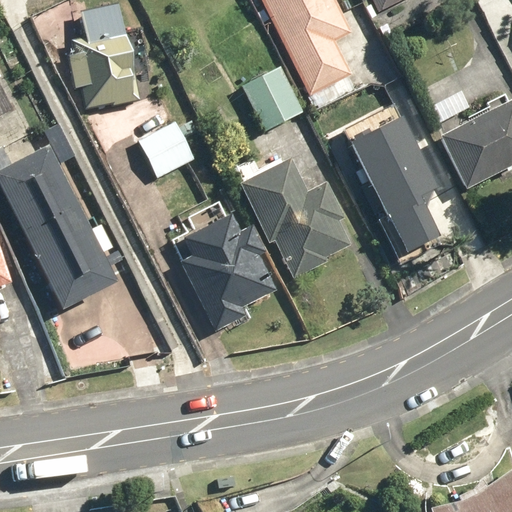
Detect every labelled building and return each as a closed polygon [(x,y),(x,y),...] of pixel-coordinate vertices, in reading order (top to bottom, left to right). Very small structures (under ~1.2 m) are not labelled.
[(262,0),(310,97),(354,76),(337,41),(354,32),(338,0),(262,0)] [(87,44),(71,45),(74,91),(83,90),(84,107),(143,103),(137,8),(85,12),(87,44)] [(303,114),(281,68),(243,86),(265,132),(303,114)] [(444,137),(455,156),(449,159),(462,185),(468,182),(471,188),(511,167),(511,101),(511,102),(507,93),(486,104),(490,113),(444,137)] [(139,141),(158,179),(196,160),(177,122),(139,141)] [(0,170),(0,178),(65,309),(122,281),(53,144),(0,170)] [(277,240),(296,279),(330,262),(328,258),(353,245),(341,221),(348,218),(329,180),(310,189),(294,158),(242,183),(272,243),(277,240)] [(182,262),(217,332),(248,317),(244,307),(280,290),(262,254),(269,251),(256,224),(244,230),(235,213),(185,237),(194,256),(182,262)] [(0,320),(3,319),(0,311),(0,286),(14,282),(0,237),(0,320)] [(511,511),(511,483),(506,474),(480,493),(447,511),(511,511)]
